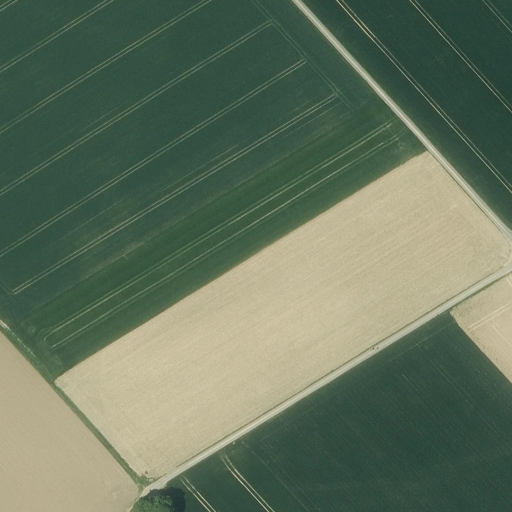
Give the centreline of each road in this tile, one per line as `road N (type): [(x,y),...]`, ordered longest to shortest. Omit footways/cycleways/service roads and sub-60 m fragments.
road 1 (track): [(511,264),(169,477),(131,511)]
road 2 (track): [(291,0),(511,239)]
road 3 (track): [(0,326),(169,511)]
